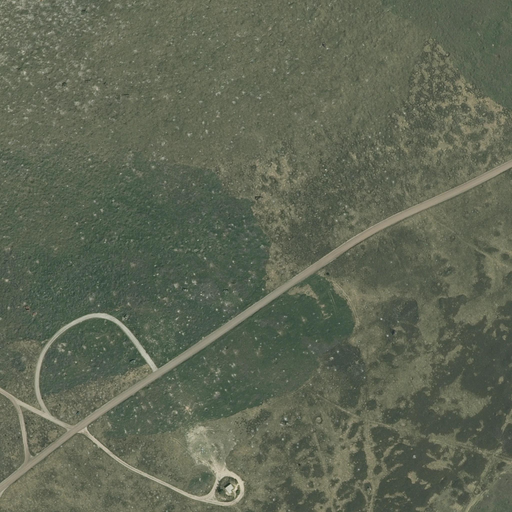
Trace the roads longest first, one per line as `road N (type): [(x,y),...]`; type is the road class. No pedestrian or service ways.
road 1 (track): [(0,488),(25,466),(12,400),(48,417),(34,389),(37,366),(61,329),(90,315),(115,320),(157,374),(74,430)]
road 2 (unknown): [(511,164),(351,243),(157,374)]
road 3 (track): [(25,466),(74,430),(120,464),(194,499),(234,501),(240,488),(232,477),(221,479),(208,500)]
